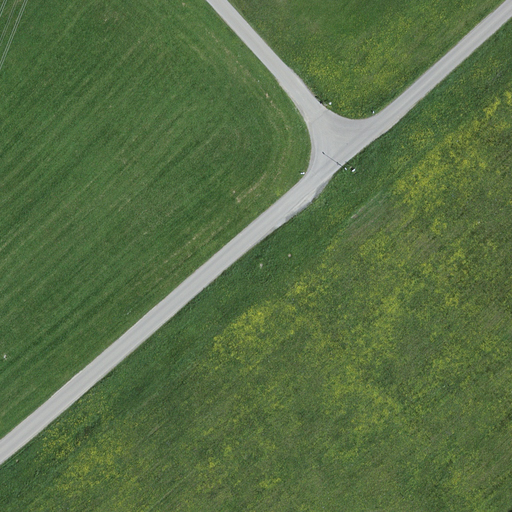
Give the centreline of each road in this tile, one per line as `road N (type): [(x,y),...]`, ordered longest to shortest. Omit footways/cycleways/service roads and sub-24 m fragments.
road 1 (unclassified): [(0,449),(511,5)]
road 2 (track): [(344,154),(302,96),(208,0)]
